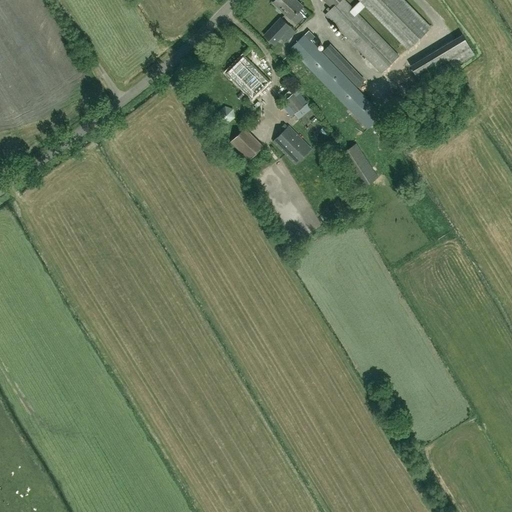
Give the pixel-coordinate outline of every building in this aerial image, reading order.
[(290,19),(302,6),(295,0),(275,0),(272,3),(290,19)] [(359,0),(352,8),(343,0),(322,0),(331,8),(325,15),(381,73),(398,56),(358,14),(366,6),(408,49),(424,34),(431,27),(404,0),(359,0)] [(290,28),(279,17),(262,35),(273,46),(290,28)] [(361,92),(360,93),(309,41),(314,37),(311,33),(306,37),(304,35),(290,48),(347,106),(346,107),(367,129),(382,116),(361,94),(362,93),(361,92)] [(462,34),(410,66),(422,86),(474,55),(462,34)] [(365,80),(330,44),(322,52),(357,88),(365,80)] [(251,99),(268,82),(242,56),(225,73),(251,99)] [(294,93),(283,101),(294,114),(304,106),(303,106),(307,103),(300,93),(296,96),(294,93)] [(220,110),(222,121),(234,118),(231,107),(220,110)] [(288,128),(274,142),(295,164),(310,149),(288,128)] [(261,148),(243,129),(230,142),(248,161),(261,148)] [(378,177),(356,143),(339,155),(360,189),(378,177)]
